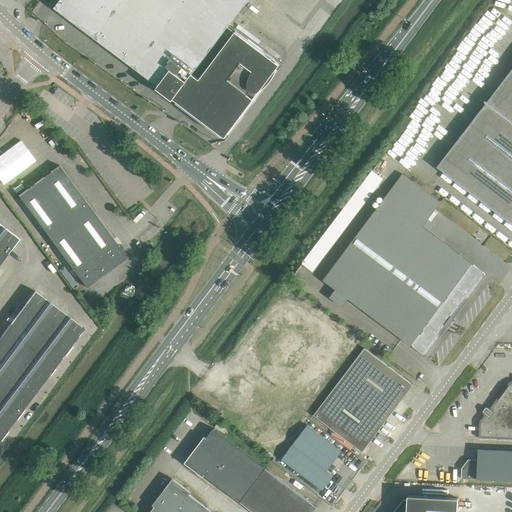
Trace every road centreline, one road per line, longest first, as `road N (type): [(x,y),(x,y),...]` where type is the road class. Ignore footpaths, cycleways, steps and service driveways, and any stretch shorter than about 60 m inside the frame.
road 1 (tertiary): [(48,511),(258,229)]
road 2 (unclassified): [(349,511),(511,296)]
road 3 (tertiary): [(269,214),(431,0)]
road 4 (unknown): [(207,177),(329,0)]
road 5 (unclassified): [(207,177),(42,51)]
